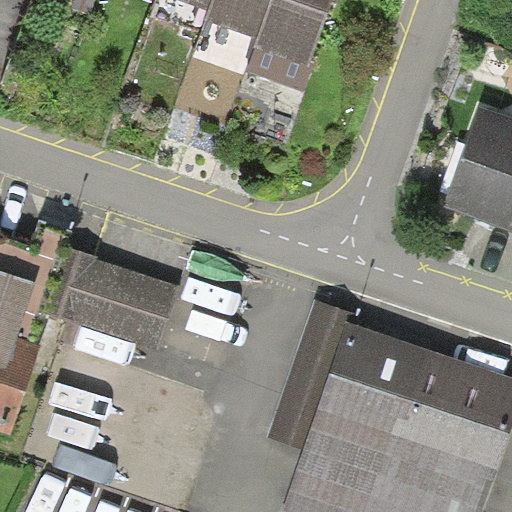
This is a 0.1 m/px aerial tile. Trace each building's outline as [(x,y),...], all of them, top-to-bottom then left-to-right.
[(164,0),(210,16),(215,0),(164,0)] [(215,0),(210,16),(206,27),(261,45),(276,0),(215,0)] [(276,0),(261,45),(258,53),(309,71),(333,0),(276,0)] [(511,121),(482,111),(448,211),(511,233),(511,121)] [(0,433),(10,438),(43,347),(33,343),(72,235),(42,224),(31,255),(0,244),(0,433)] [(125,269),(71,251),(51,313),(161,349),(181,287),(125,269)] [(306,453),(351,326),(355,313),(316,300),(267,439),(306,453)] [(511,435),(511,382),(351,326),(306,453),(284,511),(478,511),(492,473),(498,475),(511,435)]
